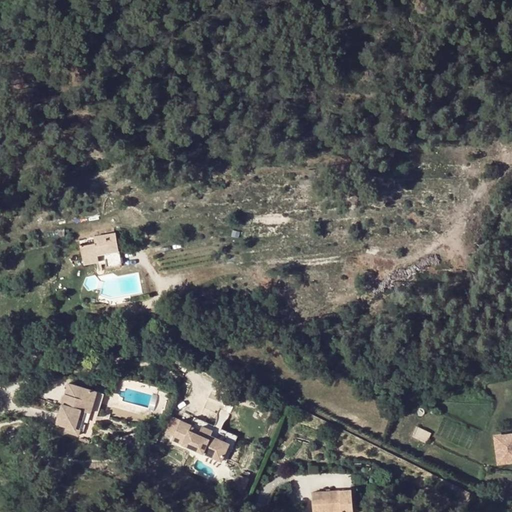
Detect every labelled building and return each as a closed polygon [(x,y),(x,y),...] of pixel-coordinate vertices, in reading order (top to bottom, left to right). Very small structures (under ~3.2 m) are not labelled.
[(247,109),(239,107),(237,116),(245,117),(247,109)] [(99,257),(99,261),(101,261),(101,263),(106,262),(107,266),(122,264),(116,233),(81,239),(84,259),(99,257)] [(86,409),(92,387),(70,381),(60,412),(66,414),(63,423),(69,424),(67,429),(81,434),(86,418),(81,416),(83,408),(86,409)] [(100,389),(92,387),(86,409),(93,411),(100,389)] [(66,414),(60,412),(58,421),(63,423),(66,414)] [(220,468),(228,451),(210,442),(212,438),(201,432),(198,438),(189,434),(191,430),(181,426),(180,427),(169,421),(161,437),(173,442),(171,445),(220,468)] [(511,434),(497,437),(500,463),(511,461),(511,434)] [(353,511),(352,490),(312,492),(313,511),(353,511)]
